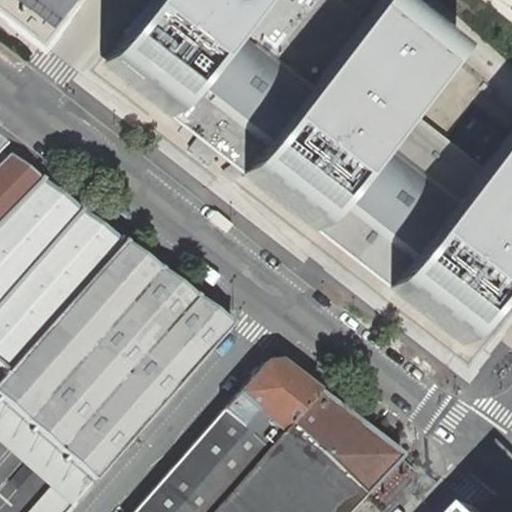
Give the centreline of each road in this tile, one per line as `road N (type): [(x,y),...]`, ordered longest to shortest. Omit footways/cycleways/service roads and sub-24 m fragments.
road 1 (tertiary): [(24,102),(282,297)]
road 2 (residential): [(282,297),(96,511)]
road 3 (tertiary): [(282,297),(488,455)]
road 4 (residential): [(24,102),(108,0)]
